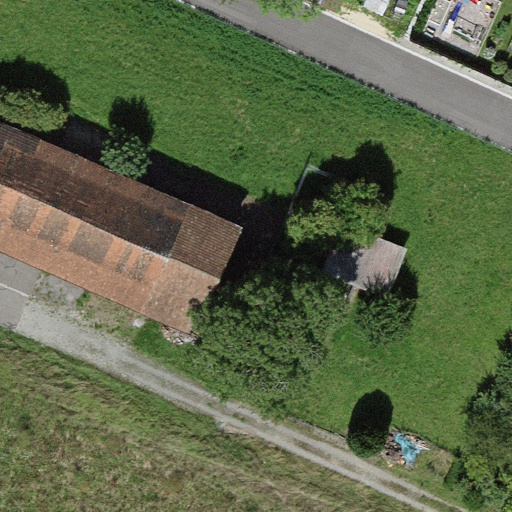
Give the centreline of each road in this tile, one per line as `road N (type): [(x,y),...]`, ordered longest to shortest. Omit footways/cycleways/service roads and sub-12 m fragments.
road 1 (residential): [(0,327),(425,511)]
road 2 (residential): [(511,121),(244,0)]
